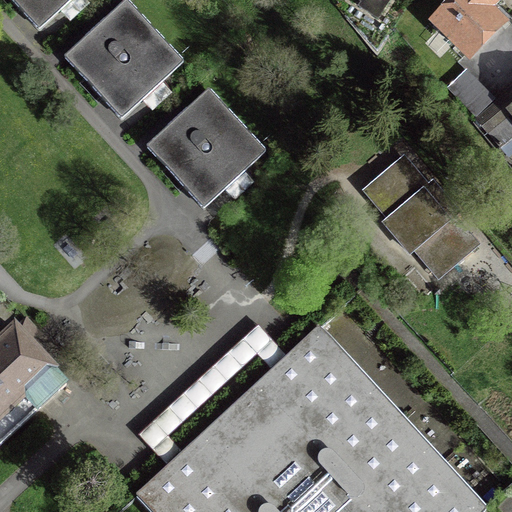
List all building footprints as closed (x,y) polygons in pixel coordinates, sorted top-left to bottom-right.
[(5,0),(37,34),(73,0),(5,0)] [(360,7),(376,18),(387,0),(357,0),(362,3),(360,7)] [(483,0),(459,0),(434,25),(468,59),(500,27),(485,11),(490,6),(483,0)] [(62,60),(120,123),(182,65),(125,3),(62,60)] [(446,91),(474,120),(493,101),(465,72),(446,91)] [(144,150),(202,212),(264,155),(207,92),(144,150)] [(511,137),(511,128),(505,120),(507,118),(496,105),(475,122),(497,149),(511,137)] [(437,280),(475,247),(451,219),(456,215),(431,185),(426,189),(402,161),(363,193),(388,222),(383,226),(408,255),(413,251),(437,280)] [(485,511),(484,511),(316,329),(134,498),(146,511),(485,511)] [(0,446),(64,387),(12,330),(0,341),(0,446)]
